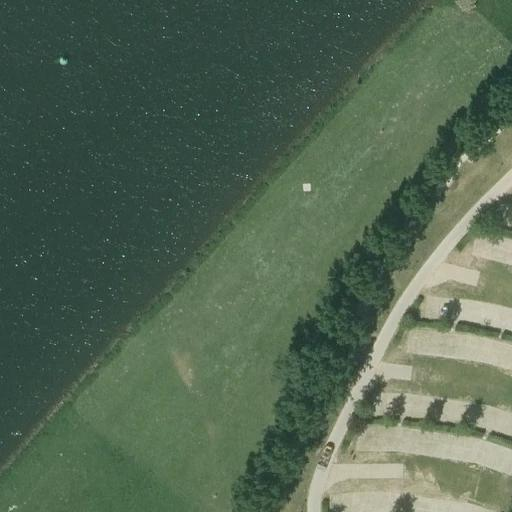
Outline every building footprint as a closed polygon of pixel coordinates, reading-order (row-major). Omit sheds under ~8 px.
[(449,304),(434,304),(433,316),(448,316),(449,304)] [(459,335),(456,355),(473,358),(476,337),(459,335)] [(500,365),(511,368),(511,343),(506,342),(500,365)] [(391,393),(388,411),(403,414),(407,396),(391,393)] [(414,415),(433,419),(438,402),(418,397),(414,415)] [(511,435),(511,434),(511,414),(492,411),(489,430),(511,435)] [(367,452),(388,453),(389,429),(368,428),(367,452)] [(402,431),(401,454),(425,455),(426,432),(402,431)] [(467,462),(471,440),(446,435),(442,457),(467,462)] [(483,445),(480,470),(501,472),(504,448),(483,445)] [(407,511),(407,494),(392,494),(392,511),(407,511)] [(336,511),(354,511),(355,497),(338,496),(336,511)] [(429,511),(454,511),(455,498),(431,496),(429,511)]
